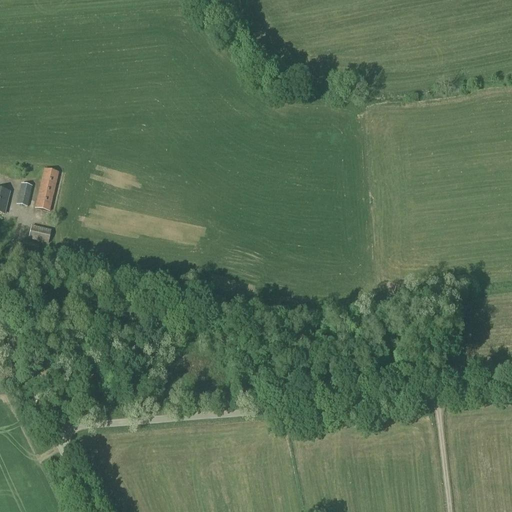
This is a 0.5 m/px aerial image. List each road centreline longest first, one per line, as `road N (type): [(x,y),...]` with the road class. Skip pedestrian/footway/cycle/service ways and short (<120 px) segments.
road 1 (unclassified): [(54,428),(511,392)]
road 2 (unclassified): [(54,428),(0,306)]
